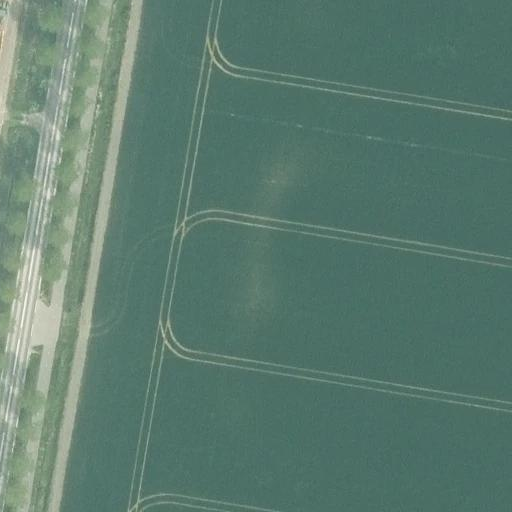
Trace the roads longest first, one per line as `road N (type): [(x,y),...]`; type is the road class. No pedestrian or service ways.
road 1 (tertiary): [(0,432),(70,0)]
road 2 (track): [(0,119),(20,0)]
